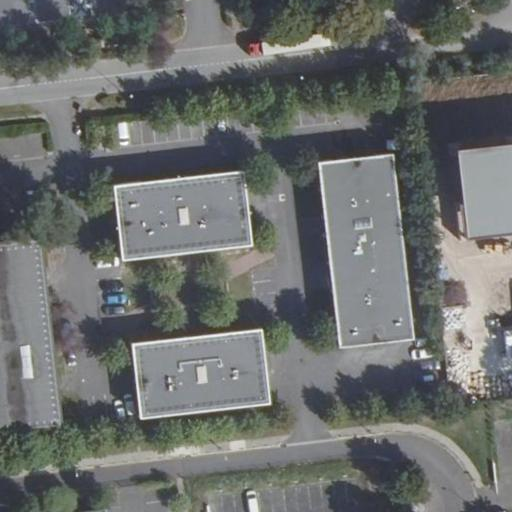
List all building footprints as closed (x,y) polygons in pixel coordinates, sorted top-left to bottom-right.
[(282,20),(301,18),(299,8),(281,10),(282,20)] [(511,137),(449,145),(460,235),(511,229),(511,137)] [(384,154),(307,163),(328,345),(405,337),(384,154)] [(231,171),(100,186),(108,259),(239,245),(231,171)] [(35,247),(0,250),(0,432),(54,426),(35,247)] [(248,329),(118,343),(126,418),(256,403),(248,329)]
